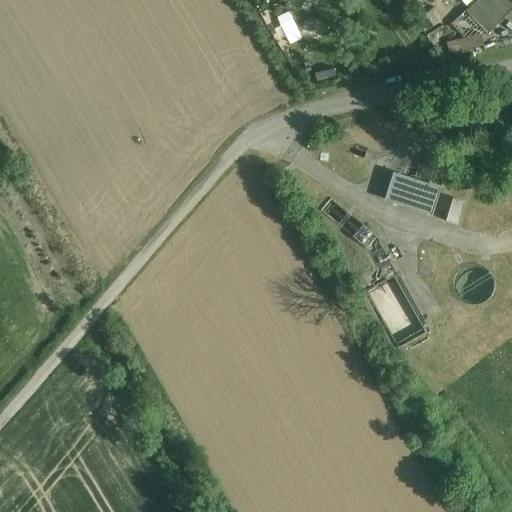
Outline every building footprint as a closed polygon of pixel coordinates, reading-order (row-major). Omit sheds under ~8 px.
[(486,3),(483,0),(476,0),(465,10),(487,33),(502,19),(486,3)] [(511,0),(489,0),(486,3),(502,19),(502,20),(511,10),(511,0)] [(295,18),(281,21),(284,35),(298,32),(295,18)] [(482,33),(459,38),(462,50),(484,45),(482,33)] [(440,187),(394,172),(386,199),(432,213),(440,187)] [(453,198),(446,221),(457,225),(465,202),(453,198)]
